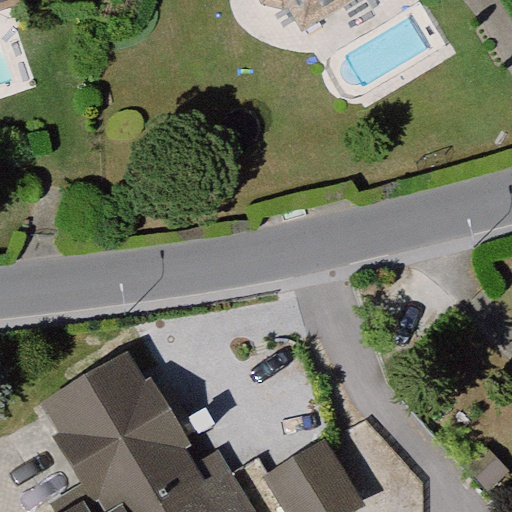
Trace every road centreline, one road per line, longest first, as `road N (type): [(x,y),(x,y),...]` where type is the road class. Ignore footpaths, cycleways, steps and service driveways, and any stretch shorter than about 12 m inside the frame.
road 1 (tertiary): [(0,302),(128,288),(511,203)]
road 2 (unknown): [(36,298),(35,257),(80,103),(81,0)]
